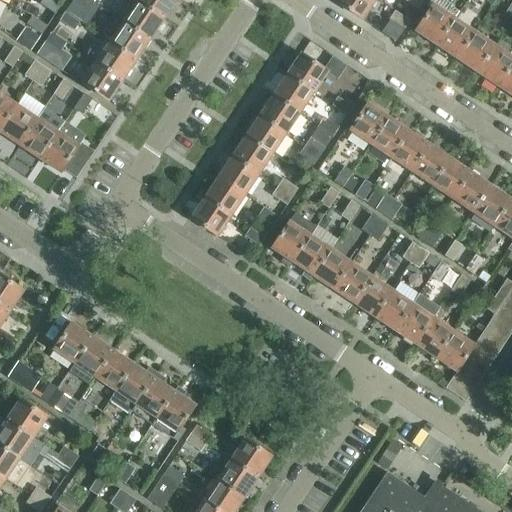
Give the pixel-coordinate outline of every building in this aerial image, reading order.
[(61,6),(51,0),(43,0),(40,4),(55,14),(61,6)] [(73,0),(73,1),(88,11),(94,3),(89,0),(73,0)] [(177,0),(138,0),(137,2),(164,20),(177,0)] [(337,0),(336,3),(363,20),(376,0),(337,0)] [(421,0),(403,0),(418,10),(424,1),(421,0)] [(431,0),(427,6),(432,9),(416,32),(437,46),(455,19),(460,12),(454,9),(453,5),(445,0),(431,0)] [(164,20),(137,2),(123,23),(150,41),(164,20)] [(396,12),(390,20),(404,30),(410,21),(396,12)] [(80,23),(65,13),(60,21),(75,31),(80,23)] [(32,16),(27,25),(41,35),(47,26),(32,16)] [(458,60),(476,33),(455,19),(437,46),(458,60)] [(150,41),(123,23),(110,43),(136,61),(150,41)] [(18,42),(32,51),(40,39),(26,30),(18,42)] [(478,74),(496,47),(476,33),(458,60),(478,74)] [(66,44),(51,34),(46,41),(61,51),(66,44)] [(496,47),(507,54),(511,48),(500,41),(496,47)] [(136,61),(110,43),(96,64),(123,82),(136,61)] [(499,87),(511,67),(511,57),(496,47),(478,74),(499,87)] [(14,48),(4,62),(13,68),(22,53),(14,48)] [(328,73),(301,55),(287,76),(314,94),(328,73)] [(35,62),(25,76),(33,82),(43,67),(35,62)] [(82,84),(109,102),(123,82),(96,64),(82,84)] [(41,87),(51,72),(43,67),(33,82),(41,87)] [(511,96),(511,67),(499,87),(511,96)] [(273,97),(300,114),(314,94),(287,76),(273,97)] [(62,101),(72,86),(63,80),(53,95),(62,101)] [(0,130),(17,106),(0,94),(0,130)] [(84,94),(74,109),(82,115),(92,100),(84,94)] [(260,116),(287,134),(300,114),(273,97),(260,116)] [(338,97),(332,106),(347,116),(352,107),(338,97)] [(368,104),(350,131),(371,145),(389,118),(368,104)] [(0,132),(19,146),(37,119),(17,106),(0,130),(0,132)] [(246,137),(273,155),(287,134),(260,116),(246,137)] [(324,118),(319,126),(333,136),(338,128),(324,118)] [(389,118),(371,145),(392,158),(409,132),(389,118)] [(40,160),(58,133),(37,119),(19,146),(40,160)] [(409,132),(392,158),(413,172),(430,146),(409,132)] [(61,174),(79,147),(58,133),(40,160),(61,174)] [(233,157),(259,175),(273,155),(246,137),(233,157)] [(325,148),(310,138),(305,146),(320,156),(325,148)] [(300,154),(314,164),(320,156),(305,146),(300,154)] [(430,146),(413,172),(434,186),(451,160),(430,146)] [(219,178),(245,196),(259,175),(233,157),(219,178)] [(451,160),(434,186),(454,200),(472,174),(451,160)] [(344,167),(334,182),(343,188),(343,186),(348,179),(352,173),(344,167)] [(472,174),(454,200),(474,213),(492,187),(472,174)] [(206,198),(232,216),(245,196),(219,178),(206,198)] [(298,190),(283,179),(277,187),(293,197),(298,190)] [(348,179),(343,186),(352,192),(357,185),(348,179)] [(365,181),(355,196),(363,202),(373,186),(365,181)] [(272,195),(287,206),(293,197),(277,187),(272,195)] [(492,187),(474,213),(494,226),(511,200),(492,187)] [(331,188),(321,203),(329,209),(339,194),(331,188)] [(386,195),(376,210),(384,215),(394,201),(386,195)] [(191,219),(218,237),(232,216),(206,198),(191,219)] [(511,200),(494,226),(511,238),(511,200)] [(392,220),(402,206),(394,201),(384,215),(392,220)] [(351,202),(341,217),(349,222),(359,207),(351,202)] [(263,208),(258,216),(273,226),(278,218),(263,208)] [(293,263),(310,236),(316,228),(295,214),(272,249),(284,257),(281,262),(290,268),(293,263)] [(372,216),(362,230),(371,236),(380,221),(372,216)] [(378,241),(388,226),(380,221),(371,236),(378,241)] [(426,222),(416,237),(425,243),(435,228),(426,222)] [(250,228),(244,237),(259,247),(265,238),(250,228)] [(433,248),(443,233),(435,228),(425,243),(433,248)] [(331,250),(310,236),(293,263),(305,271),(302,276),(310,282),(313,277),(331,250)] [(455,241),(446,256),(454,261),(463,246),(455,241)] [(413,243),(403,258),(411,264),(421,249),(413,243)] [(419,269),(429,254),(421,249),(411,264),(419,269)] [(334,291),(352,264),(331,250),(313,277),(334,291)] [(475,254),(465,270),(474,275),(483,260),(475,254)] [(432,277),(440,282),(450,267),(442,262),(432,277)] [(355,304),(373,278),(352,264),(334,291),(355,304)] [(0,305),(10,312),(24,291),(0,275),(0,305)] [(462,276),(452,290),(460,296),(470,281),(462,276)] [(375,318),(393,291),(373,278),(355,304),(375,318)] [(511,283),(506,280),(496,294),(505,300),(506,298),(511,289),(511,283)] [(396,331),(413,305),(393,291),(375,318),(396,331)] [(494,315),(499,308),(505,300),(496,294),(486,309),(494,315)] [(499,308),(511,316),(511,302),(506,298),(505,300),(499,308)] [(0,326),(10,312),(0,305),(0,326)] [(415,344),(433,318),(413,305),(396,331),(415,344)] [(511,316),(499,308),(494,315),(492,318),(511,331),(511,316)] [(437,358),(454,332),(433,318),(415,344),(437,358)] [(511,332),(511,331),(492,318),(486,328),(506,341),(511,332)] [(72,323),(54,350),(74,363),(91,337),(72,323)] [(506,341),(486,328),(479,338),(499,351),(506,341)] [(454,332),(437,358),(457,372),(460,368),(466,358),(473,348),(474,345),(454,332)] [(91,337),(74,363),(95,377),(112,351),(91,337)] [(499,351),(479,338),(474,345),(473,348),(493,361),(499,351)] [(493,361),(473,348),(466,358),(486,371),(493,361)] [(112,351),(95,377),(115,391),(133,365),(112,351)] [(486,371),(466,358),(460,368),(479,381),(486,371)] [(41,378),(18,363),(8,378),(32,393),(41,378)] [(133,365),(115,391),(109,401),(130,415),(132,412),(157,373),(149,368),(146,373),(133,365)] [(479,381),(460,368),(457,372),(453,378),(473,391),(479,381)] [(152,425),(174,392),(163,384),(166,379),(157,373),(132,412),(152,425)] [(446,389),(466,402),(473,391),(453,378),(446,389)] [(49,383),(39,398),(47,404),(57,389),(49,383)] [(182,397),(186,393),(177,387),(174,392),(152,425),(173,439),(195,406),(182,397)] [(70,397),(60,412),(68,418),(78,403),(70,397)] [(47,418),(20,400),(6,421),(33,439),(47,418)] [(76,423),(86,408),(78,403),(68,418),(76,423)] [(0,430),(0,446),(19,459),(33,439),(6,421),(0,430)] [(211,435),(196,426),(191,434),(206,443),(211,435)] [(186,442),(200,451),(206,443),(191,434),(186,442)] [(245,440),(231,460),(258,479),(272,458),(245,440)] [(98,445),(88,460),(96,466),(106,450),(98,445)] [(390,445),(377,464),(387,471),(400,451),(390,445)] [(0,475),(6,479),(19,459),(0,446),(0,475)] [(79,458),(63,447),(58,456),(73,466),(79,458)] [(104,471),(114,456),(106,450),(96,466),(104,471)] [(258,479),(231,460),(222,455),(209,475),(217,481),(244,499),(258,479)] [(52,464),(68,474),(73,466),(58,456),(52,464)] [(134,470),(126,464),(116,480),(124,485),(134,470)] [(184,477),(169,467),(164,475),(179,485),(184,477)] [(425,498),(387,473),(361,511),(480,511),(442,486),(430,505),(423,500),(425,498)] [(158,484),(173,494),(179,485),(164,475),(158,484)] [(99,477),(88,492),(97,497),(107,482),(99,477)] [(235,511),(244,499),(217,481),(203,501),(218,511),(235,511)] [(51,499),(36,489),(31,496),(46,506),(51,499)] [(119,490),(109,506),(118,511),(128,496),(119,490)] [(25,505),(35,511),(42,511),(46,506),(31,496),(25,505)] [(118,511),(128,511),(136,501),(128,496),(118,511)] [(196,511),(218,511),(203,501),(196,511)]
